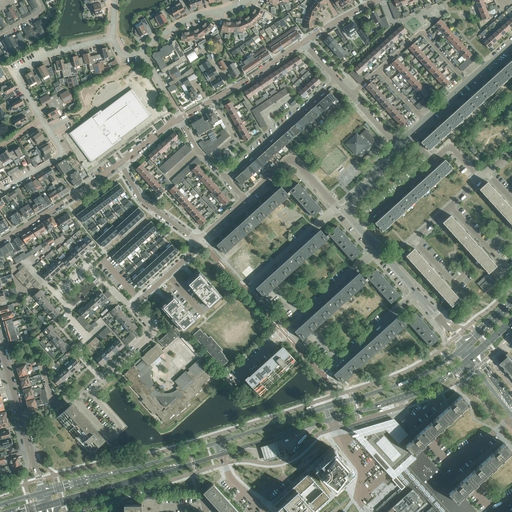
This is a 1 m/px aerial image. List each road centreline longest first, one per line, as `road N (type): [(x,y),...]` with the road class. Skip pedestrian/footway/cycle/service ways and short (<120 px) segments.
road 1 (residential): [(111,38),(47,53),(15,72),(63,153),(0,191)]
road 2 (secondary): [(218,441),(43,492)]
road 3 (secondary): [(51,505),(222,454)]
road 4 (residential): [(468,80),(422,30),(351,95)]
road 5 (residential): [(43,492),(0,347)]
road 6 (secondary): [(465,346),(411,380),(328,407)]
road 7 (residential): [(0,241),(121,161)]
road 8 (residential): [(335,208),(291,158),(245,197)]
road 9 (residential): [(324,377),(414,293)]
road 10 (residential): [(141,52),(183,21),(250,0)]
road 11 (residential): [(246,289),(335,208)]
